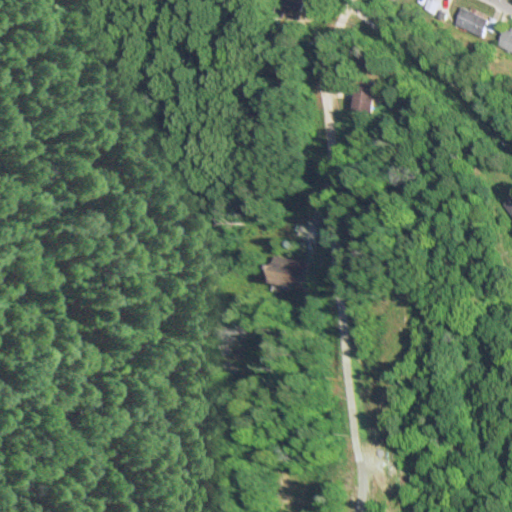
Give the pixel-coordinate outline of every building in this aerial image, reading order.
[(285,0),(283,9),(301,15),(305,0),(285,0)] [(481,37),(489,19),(461,7),(453,25),(481,37)] [(511,51),(511,31),(501,29),(497,48),(511,51)] [(370,114),(375,89),(356,85),(351,110),(370,114)] [(511,219),(511,194),(500,203),(511,219)] [(274,285),(304,282),(302,257),(272,260),(274,285)]
